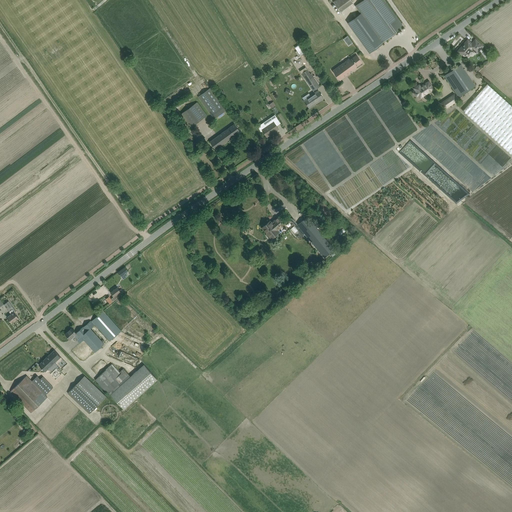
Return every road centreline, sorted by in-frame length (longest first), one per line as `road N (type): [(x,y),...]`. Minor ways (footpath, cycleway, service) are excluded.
road 1 (tertiary): [(0,353),(199,203),(498,0)]
road 2 (track): [(0,23),(143,231)]
